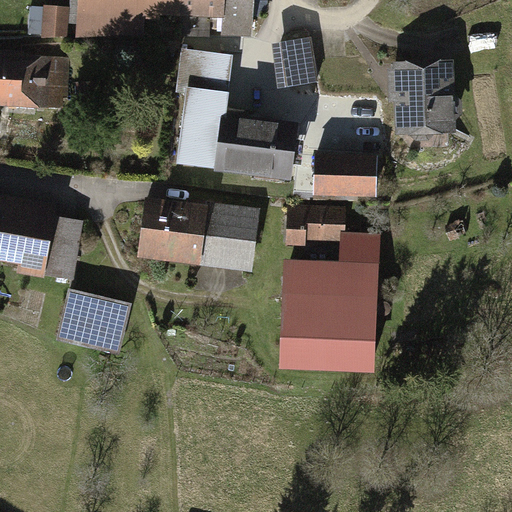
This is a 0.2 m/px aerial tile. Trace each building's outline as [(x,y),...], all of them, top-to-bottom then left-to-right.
[(151,12),(151,0),(77,0),(77,15),(84,16),(84,32),(150,33),(151,12)] [(188,13),(188,0),(151,0),(151,12),(188,13)] [(229,14),(229,0),(188,0),(188,13),(229,14)] [(229,0),(229,14),(229,33),(259,33),(259,0),(229,0)] [(72,4),(45,4),(45,36),(72,36),(72,4)] [(317,38),(284,44),(292,84),(324,78),(317,38)] [(235,168),(241,116),(244,93),(234,92),(239,54),(192,49),(187,89),(199,90),(190,163),(235,168)] [(0,52),(0,106),(60,109),(63,55),(0,52)] [(465,65),(403,67),(406,128),(432,127),(433,136),(468,135),(465,65)] [(241,116),(235,168),(305,177),(312,125),(241,116)] [(384,156),(319,155),(318,195),(384,196),(384,156)] [(0,255),(33,260),(32,269),(56,272),(65,214),(66,205),(0,195),(0,255)] [(211,262),(217,208),(154,200),(148,255),(211,262)] [(354,261),(300,261),(300,366),(393,366),(393,231),(354,231),(354,204),(293,204),(293,242),(354,242),(354,261)] [(217,208),(211,262),(257,267),(263,213),(217,208)] [(92,218),(65,214),(56,272),(83,276),(92,218)] [(143,306),(77,290),(66,336),(131,352),(143,306)]
